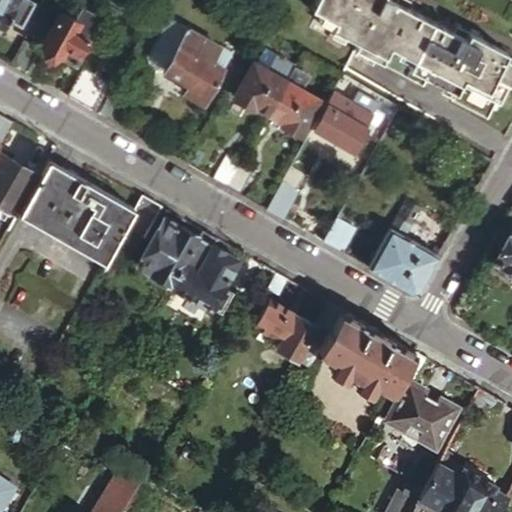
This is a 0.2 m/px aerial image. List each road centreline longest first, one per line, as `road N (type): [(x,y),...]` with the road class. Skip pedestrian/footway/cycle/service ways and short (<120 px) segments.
road 1 (residential): [(415,321),(0,85)]
road 2 (residential): [(415,321),(511,154)]
